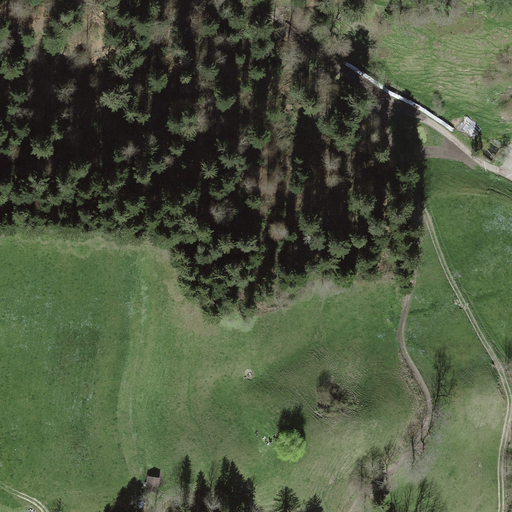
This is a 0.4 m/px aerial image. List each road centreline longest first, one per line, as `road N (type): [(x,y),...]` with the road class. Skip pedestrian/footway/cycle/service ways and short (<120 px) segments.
road 1 (track): [(84,0),(87,22),(32,68),(46,101),(74,133),(119,161),(143,197),(143,338),(131,389),(140,473),(128,511)]
road 2 (track): [(379,95),(394,148),(510,399),(501,511)]
road 3 (track): [(349,511),(426,422),(427,399),(401,340),(421,203)]
road 4 (track): [(379,95),(277,21),(276,9),(286,4),(318,7),(327,0)]
road 5 (track): [(379,95),(511,175)]
